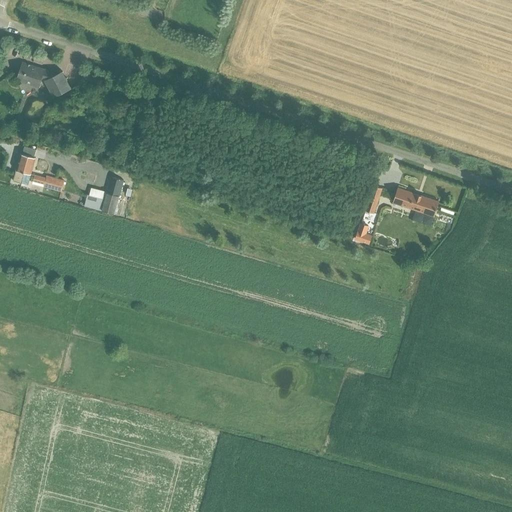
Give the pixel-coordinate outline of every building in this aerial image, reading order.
[(16,80),(16,81),(17,80),(39,87),(42,78),(45,79),(54,96),(53,96),(53,97),(71,88),(71,87),(70,88),(64,77),(48,71),(48,70),(45,69),(44,70),(22,63),(23,62),(22,62),(22,63),(16,80)] [(20,154),(12,181),(21,184),(24,173),(30,174),(34,158),(20,154)] [(60,192),(63,182),(45,177),(45,179),(33,176),(32,182),(43,185),(43,187),(60,192)] [(123,180),(111,177),(105,200),(88,196),(85,207),(115,214),(123,180)] [(373,185),(365,210),(373,213),(382,188),(373,185)] [(434,216),(439,201),(397,187),(392,202),(434,216)] [(141,212),(138,223),(177,233),(180,222),(141,212)] [(360,223),(355,240),(368,244),(371,236),(366,234),(368,226),(360,223)]
